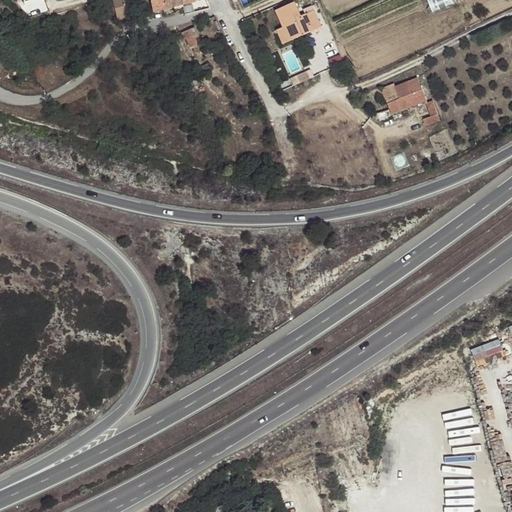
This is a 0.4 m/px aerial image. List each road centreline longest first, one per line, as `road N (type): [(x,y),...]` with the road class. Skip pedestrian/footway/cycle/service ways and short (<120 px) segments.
road 1 (motorway): [(511,188),(216,389),(0,498)]
road 2 (motorway): [(511,150),(402,197),(292,218),(150,208),(0,168)]
road 3 (motorway): [(0,197),(105,247),(148,308),(152,344),(144,378),(122,411),(0,485)]
road 4 (motorway): [(86,511),(201,452),(445,298)]
road 5 (motorway): [(114,511),(311,395),(445,298)]
road 6 (residential): [(224,8),(126,30),(49,97),(0,92)]
road 7 (residential): [(277,113),(413,62)]
